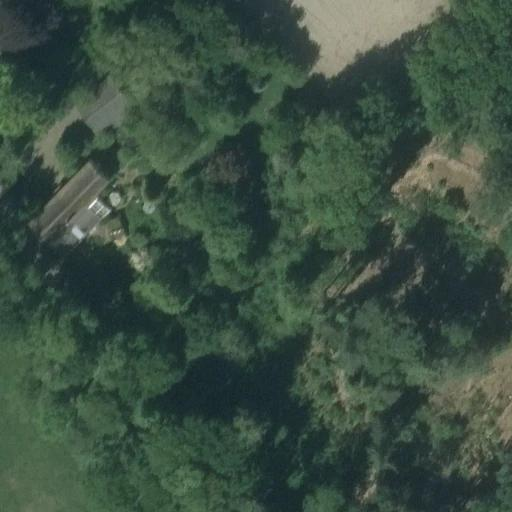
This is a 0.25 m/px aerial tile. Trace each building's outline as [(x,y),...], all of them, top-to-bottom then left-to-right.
[(231,63),(215,74),(223,85),(239,73),(231,63)] [(112,131),(138,109),(108,74),(73,103),(98,132),(107,125),(112,131)] [(214,75),(195,89),(202,99),(221,86),(214,75)] [(63,256),(109,209),(92,191),(108,175),(91,159),(29,223),(63,256)] [(145,202),(143,208),(147,213),(154,212),(156,205),(151,200),(145,202)]
